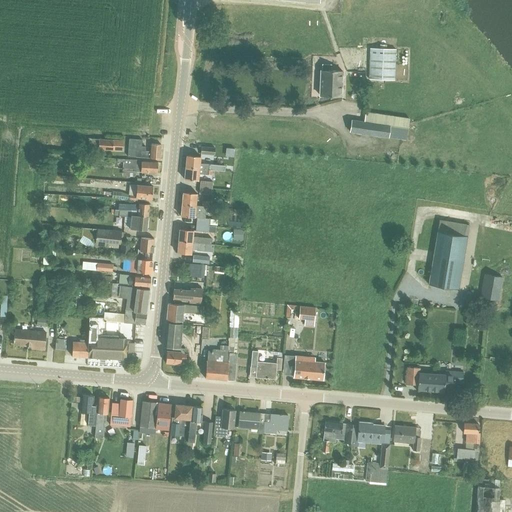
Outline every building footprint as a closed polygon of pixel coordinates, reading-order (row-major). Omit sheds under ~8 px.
[(369,79),(394,80),(396,49),(386,49),(386,46),(380,46),(380,48),(370,48),(369,79)] [(321,70),(320,96),(342,96),(342,75),(342,71),(331,70),(331,67),(329,64),(325,64),(322,67),(322,70),(321,70)] [(409,118),(366,112),(364,122),(351,120),(350,132),(406,140),(409,118)] [(99,139),(89,138),(88,149),(98,149),(122,150),(122,140),(99,139)] [(129,138),(128,156),(136,156),(160,158),(161,144),(151,144),(150,151),(145,150),(146,146),(142,146),(142,139),(129,138)] [(214,155),(215,148),(201,147),(200,154),(214,155)] [(185,167),(212,170),(213,165),(200,164),(200,157),(186,155),(185,167)] [(157,173),(158,162),(136,161),(137,160),(122,159),(122,166),(124,167),(124,168),(135,169),(135,171),(157,173)] [(212,170),(185,167),(184,179),(198,180),(199,173),(212,175),(212,170)] [(151,199),(153,186),(137,185),(136,195),(130,195),(129,199),(135,200),(136,198),(151,199)] [(183,192),(182,204),(196,205),(197,193),(183,192)] [(88,204),(88,196),(80,195),(80,203),(88,204)] [(119,204),(119,210),(138,210),(137,216),(148,217),(149,204),(139,203),(138,206),(135,205),(135,204),(119,204)] [(202,206),(182,204),(181,216),(196,218),(196,224),(208,225),(209,218),(202,218),(203,212),(208,212),(209,207),(202,206)] [(115,209),(115,215),(125,216),(124,226),(130,227),(130,229),(147,230),(148,217),(137,216),(138,210),(119,210),(115,209)] [(246,210),(234,209),(233,216),(243,217),(246,217),(246,210)] [(226,215),(225,225),(242,227),(243,217),(233,216),(226,215)] [(459,288),(469,224),(440,219),(429,283),(459,288)] [(82,228),(82,234),(92,240),(95,243),(94,245),(106,246),(107,241),(120,243),(121,232),(96,229),(82,228)] [(178,241),(211,244),(211,238),(193,236),(193,230),(179,229),(178,241)] [(243,229),(235,229),(235,240),(243,239),(243,229)] [(129,241),(122,240),(120,253),(128,254),(129,241)] [(211,244),(178,241),(177,253),(191,254),(191,249),(197,250),(205,251),(205,244),(211,244)] [(124,258),(123,269),(130,271),(151,273),(152,260),(137,259),(131,259),(129,258),(124,258)] [(83,262),(82,269),(88,269),(97,270),(112,271),(113,265),(88,262),(83,262)] [(204,278),(205,266),(191,264),(190,277),(204,278)] [(209,271),(220,272),(220,264),(209,264),(209,271)] [(97,282),(108,282),(111,283),(112,277),(92,275),(85,274),(84,281),(97,282)] [(120,274),(119,283),(120,284),(128,284),(150,286),(150,277),(128,275),(120,274)] [(503,279),(488,276),(484,298),(499,301),(503,279)] [(108,282),(107,295),(116,296),(117,283),(111,283),(108,282)] [(127,287),(128,284),(120,284),(118,296),(127,297),(125,314),(104,312),(104,317),(104,321),(106,321),(134,324),(134,323),(135,324),(135,323),(145,324),(146,313),(150,289),(127,287)] [(174,288),(173,298),(190,300),(189,302),(201,303),(202,289),(196,288),(196,289),(190,288),(190,290),(174,288)] [(168,303),(166,320),(182,322),(183,312),(186,312),(186,313),(202,314),(203,306),(168,303)] [(314,320),(316,308),(300,306),(299,318),(314,320)] [(230,310),(229,327),(238,327),(239,310),(234,309),(234,310),(230,310)] [(88,340),(87,357),(125,359),(126,346),(126,339),(118,338),(118,336),(100,334),(101,329),(105,329),(106,321),(104,321),(104,317),(89,317),(89,323),(88,340)] [(166,322),(164,347),(173,348),(172,351),(167,351),(165,363),(180,364),(181,361),(186,361),(186,353),(185,353),(186,348),(180,348),(182,323),(166,322)] [(44,349),(46,332),(15,329),(13,344),(32,346),(32,348),(44,349)] [(65,350),(66,340),(56,339),(55,349),(65,350)] [(87,357),(88,340),(79,339),(79,342),(73,341),(72,356),(87,357)] [(206,360),(205,378),(234,381),(237,353),(237,339),(229,339),(229,342),(228,346),(222,345),(220,345),(220,350),(212,349),(212,351),(208,351),(207,360),(206,360)] [(255,377),(275,379),(276,370),(281,370),(282,358),(277,358),(276,363),(257,361),(258,351),(252,351),(250,367),(256,367),(255,377)] [(323,380),(325,362),(315,362),(305,361),(306,357),(301,356),(295,356),(293,377),(323,380)] [(462,381),(463,371),(455,370),(455,374),(419,372),(418,389),(444,391),(444,387),(454,387),(454,381),(462,381)] [(95,426),(97,403),(93,403),(94,396),(82,395),(80,411),(89,412),(87,425),(95,426)] [(98,397),(97,403),(95,426),(94,439),(102,440),(103,433),(104,416),(104,413),(107,414),(109,398),(98,397)] [(111,409),(110,425),(130,426),(132,400),(120,399),(120,403),(112,403),(111,409)] [(142,401),(140,426),(154,428),(156,428),(168,429),(169,418),(171,404),(156,402),(142,401)] [(174,417),(172,417),(172,423),(171,435),(178,435),(187,436),(188,425),(189,425),(191,406),(176,404),(174,417)] [(188,425),(187,436),(186,448),(192,449),(194,442),(196,421),(201,422),(202,407),(191,406),(189,425),(188,425)] [(215,420),(213,435),(224,437),(227,435),(227,428),(233,428),(235,410),(222,409),(221,421),(215,420)] [(264,431),(264,422),(259,422),(260,412),(240,410),(239,426),(258,428),(258,432),(264,432),(264,431)] [(265,422),(264,422),(264,431),(276,432),(276,428),(287,429),(288,414),(271,413),(270,421),(265,421),(265,422)] [(326,420),(321,451),(328,452),(329,441),(335,442),(336,438),(344,439),(344,442),(351,443),(352,440),(353,427),(353,424),(343,422),(332,420),(326,420)] [(351,443),(351,444),(356,445),(357,435),(357,436),(357,441),(359,441),(381,443),(383,443),(384,429),(384,424),(368,423),(368,422),(359,421),(359,428),(353,427),(352,440),(351,443)] [(210,443),(212,422),(205,422),(203,442),(210,443)] [(464,422),(464,432),(466,432),(465,441),(465,442),(473,442),(473,447),(476,448),(477,442),(479,442),(480,432),(478,432),(478,423),(464,422)] [(395,425),(393,449),(419,451),(421,427),(395,425)] [(232,455),(231,456),(235,456),(239,457),(240,444),(233,443),(232,455)] [(367,461),(365,481),(385,483),(386,483),(386,482),(387,470),(387,468),(388,455),(390,443),(389,443),(383,443),(381,443),(379,462),(367,461)] [(453,457),(453,461),(463,462),(463,458),(474,459),(477,459),(478,451),(475,451),(475,449),(473,448),(465,448),(464,448),(456,447),(456,457),(453,457)] [(270,462),(271,454),(262,453),(261,461),(270,462)] [(421,453),(419,472),(428,473),(430,454),(421,453)] [(277,454),(276,464),(285,464),(285,455),(277,454)] [(336,468),(335,474),(347,475),(347,461),(327,460),(327,468),(336,468)] [(494,479),(494,486),(478,485),(475,511),(503,511),(504,498),(499,498),(500,486),(499,486),(499,480),(494,479)]
